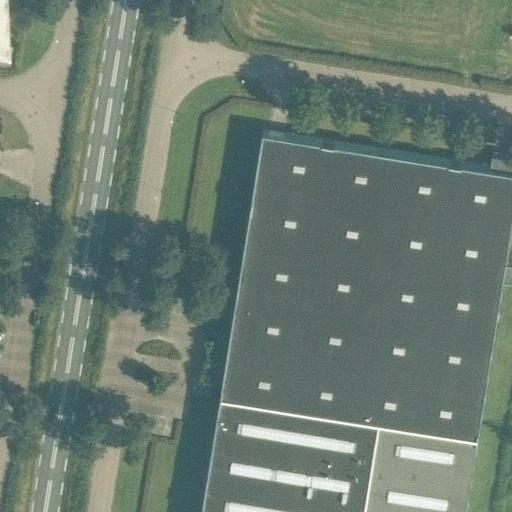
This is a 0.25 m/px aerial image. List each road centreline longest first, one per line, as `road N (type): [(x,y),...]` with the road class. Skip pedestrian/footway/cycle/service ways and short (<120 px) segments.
road 1 (primary): [(48,511),(129,0)]
road 2 (unclassified): [(99,511),(180,55)]
road 3 (unclassified): [(0,473),(62,110)]
road 4 (unclassified): [(180,55),(511,106)]
